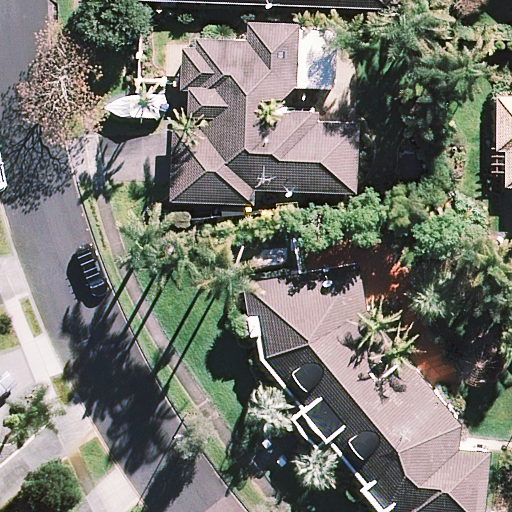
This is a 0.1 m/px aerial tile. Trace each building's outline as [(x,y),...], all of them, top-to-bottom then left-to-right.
[(150,0),(402,9),(401,0),(150,0)] [(269,191),(370,194),(373,124),(330,123),(330,112),(279,111),(279,97),(296,97),(296,84),(311,85),(313,25),(262,23),(261,40),(205,38),(205,48),(196,48),(195,91),(203,92),(203,118),(212,118),(212,129),(187,128),(185,203),(268,206),(269,191)] [(436,152),(404,149),(401,191),(433,193),(436,152)] [(409,344),(379,308),(372,266),(265,282),(276,356),(404,511),(497,511),(503,451),(473,448),(476,425),(420,358),(395,379),(383,365),(409,344)] [(463,380),(467,383),(473,385),(476,385),(480,385),(485,385),(489,383),(493,381),(497,378),(500,375),(502,371),(504,367),(505,362),(505,358),(504,353),(503,349),(501,345),(498,341),(495,338),(491,336),(486,334),(482,333),(477,333),(473,333),(468,335),(464,337),(461,340),(458,343),(455,347),(454,351),(453,356),(452,361),(453,365),(455,369),(457,373),(460,377),(463,380)]
